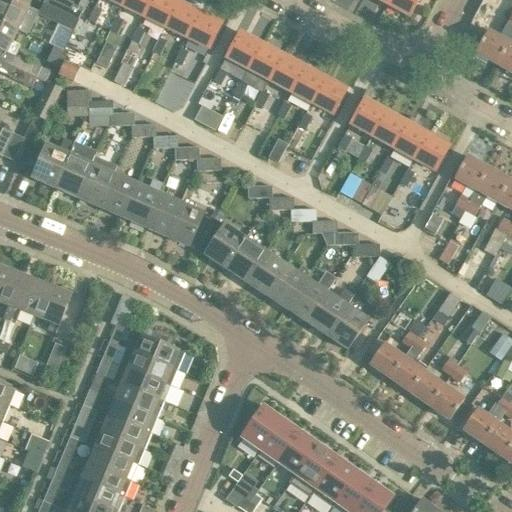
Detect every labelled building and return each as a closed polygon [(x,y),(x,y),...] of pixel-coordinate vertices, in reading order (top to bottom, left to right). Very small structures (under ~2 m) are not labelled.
[(12,0),(0,0),(0,20),(19,30),(27,34),(37,12),(12,0)] [(84,9),(88,0),(74,0),(73,4),(65,0),(46,0),(45,4),(79,20),(84,9)] [(98,0),(94,8),(102,12),(104,12),(109,1),(122,7),(124,0),(98,0)] [(124,0),(122,7),(143,17),(151,0),(124,0)] [(178,2),(172,0),(151,0),(143,17),(165,28),(178,2)] [(419,0),(391,0),(389,5),(411,16),(419,0)] [(485,0),(484,3),(498,10),(503,0),(485,0)] [(165,28),(187,39),(200,13),(178,2),(165,28)] [(45,4),(39,16),(73,33),(79,20),(45,4)] [(96,25),(102,12),(94,8),(88,21),(96,25)] [(222,24),(200,13),(187,39),(209,50),(222,24)] [(511,17),(500,37),(489,31),(476,54),(498,66),(511,40),(511,17)] [(123,22),(115,18),(109,31),(117,35),(123,22)] [(13,43),(19,30),(0,20),(0,60),(14,67),(16,68),(37,78),(42,67),(16,55),(20,46),(13,43)] [(130,41),(138,45),(145,32),(137,28),(130,41)] [(248,70),(262,44),(240,33),(226,59),(248,70)] [(152,52),(160,56),(166,43),(158,39),(154,48),(152,52)] [(511,40),(498,66),(511,73),(511,40)] [(117,48),(106,43),(95,64),(106,70),(117,48)] [(248,70),(269,82),(283,56),(262,44),(248,70)] [(188,53),(180,49),(174,63),(181,67),(188,53)] [(79,64),(64,57),(62,56),(60,58),(65,67),(60,76),(74,82),(80,70),(77,68),(77,67),(79,64)] [(291,93),(304,67),(283,56),(269,82),(291,93)] [(14,67),(0,60),(0,73),(32,89),(37,78),(16,68),(14,67)] [(291,93),(312,104),(326,78),(304,67),(291,93)] [(219,69),(212,82),(220,86),(227,73),(219,69)] [(181,113),(197,82),(173,70),(157,101),(181,113)] [(348,90),(326,78),(312,104),(334,116),(348,90)] [(233,93),(241,98),(248,84),(240,80),(233,93)] [(46,122),(63,89),(49,82),(33,115),(46,122)] [(68,104),(90,104),(92,104),(92,92),(68,92),(68,104)] [(262,109),(269,97),(262,93),(255,105),(262,109)] [(351,123),(372,136),(386,111),(364,99),(351,123)] [(114,104),(92,104),(90,104),(90,116),(112,116),(114,115),(114,104)] [(283,104),(276,117),(283,121),(290,108),(283,104)] [(222,118),(201,107),(194,121),(214,132),(222,118)] [(407,123),(386,111),(372,136),(393,147),(407,123)] [(132,126),(136,126),(136,115),(114,115),(112,116),(112,126),(132,126)] [(305,132),(312,119),(305,115),(298,128),(305,132)] [(393,147),(414,159),(428,135),(407,123),(393,147)] [(132,138),(155,138),(158,138),(158,126),(136,126),(132,126),(132,138)] [(0,142),(0,155),(5,157),(15,135),(5,131),(0,142)] [(25,140),(15,135),(5,157),(15,162),(25,140)] [(428,135),(414,159),(435,172),(449,147),(428,135)] [(351,140),(344,136),(336,148),(344,153),(351,140)] [(179,138),(158,138),(155,138),(155,149),(177,149),(179,149),(179,138)] [(33,179),(55,189),(71,155),(76,145),(74,144),(74,145),(67,141),(63,143),(60,150),(48,145),(33,179)] [(288,147),(278,141),(268,160),(278,165),(288,147)] [(71,155),(55,189),(78,199),(93,165),(96,158),(98,154),(76,145),(71,155)] [(372,151),(365,147),(357,160),(365,164),(372,151)] [(177,161),(198,161),(200,161),(200,149),(179,149),(177,149),(177,161)] [(467,185),(454,207),(464,213),(489,168),(467,156),(455,178),(467,185)] [(78,199),(100,209),(115,175),(119,168),(96,158),(93,165),(78,199)] [(393,163),(385,159),(378,172),(379,172),(385,176),(393,163)] [(221,161),(200,161),(198,161),(198,172),(221,172),(221,161)] [(510,180),(489,168),(464,213),(460,220),(470,226),(474,218),(486,196),(497,202),(510,180)] [(414,174),(406,170),(399,183),(406,187),(414,174)] [(370,186),(350,174),(339,193),(360,204),(370,186)] [(138,185),(115,175),(100,209),(122,219),(138,185)] [(497,202),(511,210),(511,181),(510,180),(497,202)] [(138,185),(122,219),(145,228),(160,194),(163,185),(153,181),(149,189),(138,185)] [(361,205),(371,211),(381,191),(378,190),(371,186),(361,205)] [(249,200),(271,200),(273,200),(273,199),(273,187),(249,188),(249,200)] [(391,197),(381,191),(371,211),(381,216),(391,197)] [(182,204),(160,194),(145,228),(167,238),(182,204)] [(292,211),(294,211),(294,199),(273,199),(273,200),(271,200),(271,211),(279,211),(292,211)] [(205,214),(182,204),(167,238),(190,248),(205,214)] [(313,223),(316,223),(316,211),(294,211),(292,211),(279,211),(279,220),(292,219),(292,223),(313,223)] [(511,223),(503,219),(496,231),(506,236),(511,224),(511,223)] [(335,234),(338,234),(338,223),(316,223),(313,223),(313,234),(322,234),(328,246),(335,246),(335,234)] [(225,270),(246,239),(225,225),(205,257),(225,270)] [(335,246),(356,246),(359,246),(359,234),(338,234),(335,234),(335,246)] [(267,253),(246,239),(225,270),(246,284),(267,253)] [(458,247),(449,242),(438,261),(447,266),(458,247)] [(356,258),(380,258),(380,246),(359,246),(356,246),(356,258)] [(287,266),(267,253),(246,284),(267,297),(287,266)] [(391,265),(380,258),(367,278),(378,285),(391,265)] [(2,320),(7,321),(25,277),(0,266),(0,303),(7,307),(2,320)] [(298,273),(287,266),(267,297),(287,310),(307,279),(310,274),(301,267),(298,273)] [(307,279),(287,310),(307,324),(328,292),(335,281),(325,274),(318,286),(307,279)] [(49,286),(25,277),(7,321),(15,324),(17,320),(20,311),(36,318),(49,286)] [(491,297),(506,303),(511,289),(497,283),(491,297)] [(74,297),(49,286),(36,318),(53,325),(50,333),(59,336),(74,297)] [(345,290),(338,299),(328,292),(307,324),(328,337),(348,306),(347,305),(354,296),(345,290)] [(125,329),(137,299),(125,294),(113,323),(125,329)] [(460,302),(449,294),(437,311),(448,319),(460,302)] [(369,320),(348,306),(328,337),(349,351),(369,320)] [(479,334),(491,318),(483,313),(471,328),(479,334)] [(411,351),(418,340),(427,328),(426,327),(429,323),(420,316),(400,344),(411,351)] [(115,327),(109,343),(117,347),(124,331),(115,327)] [(470,346),(478,335),(469,329),(461,340),(470,346)] [(500,362),(511,345),(511,341),(503,335),(489,354),(500,362)] [(141,338),(134,354),(178,372),(184,356),(141,338)] [(405,358),(390,380),(410,394),(425,372),(413,364),(427,346),(418,340),(411,351),(405,358)] [(9,346),(0,342),(0,352),(6,355),(9,346)] [(109,343),(102,359),(111,363),(117,347),(109,343)] [(390,380),(405,358),(385,344),(370,366),(390,380)] [(70,351),(57,346),(47,371),(60,376),(70,351)] [(171,388),(178,372),(134,354),(128,370),(171,388)] [(102,359),(95,376),(104,379),(111,363),(102,359)] [(444,366),(440,371),(450,378),(458,367),(448,360),(444,366)] [(458,367),(450,378),(458,384),(467,373),(458,367)] [(121,386),(164,404),(171,388),(128,370),(121,386)] [(445,386),(425,372),(410,394),(430,408),(445,386)] [(95,376),(89,392),(97,395),(104,379),(95,376)] [(463,431),(483,445),(499,424),(504,416),(505,414),(511,405),(510,403),(511,400),(511,384),(502,399),(501,398),(495,407),(494,407),(488,416),(478,409),(463,431)] [(0,404),(10,409),(17,392),(0,385),(0,404)] [(158,420),(164,404),(121,386),(114,402),(158,420)] [(465,400),(445,386),(430,408),(450,422),(465,400)] [(89,392),(82,408),(90,412),(97,395),(89,392)] [(108,419),(151,437),(158,420),(114,402),(108,419)] [(0,404),(0,422),(4,425),(10,409),(0,404)] [(241,439),(260,452),(282,420),(264,407),(241,439)] [(96,414),(90,412),(82,408),(76,423),(90,429),(96,414)] [(145,452),(151,437),(108,419),(102,434),(145,452)] [(282,420),(260,452),(277,464),(300,432),(282,420)] [(76,423),(69,440),(77,443),(83,445),(90,429),(76,423)] [(511,433),(499,424),(483,445),(503,459),(511,446),(511,433)] [(294,476),(289,484),(290,485),(318,445),(300,432),(277,464),(294,476)] [(95,450),(138,468),(145,452),(102,434),(95,450)] [(77,443),(69,440),(63,455),(71,458),(77,443)] [(318,445),(290,485),(309,498),(337,458),(318,445)] [(511,446),(503,459),(511,465),(511,446)] [(132,484),(138,468),(95,450),(88,466),(132,484)] [(63,455),(56,471),(64,474),(67,468),(72,470),(75,462),(71,460),(71,458),(63,455)] [(332,508),(357,472),(337,458),(309,498),(310,499),(313,495),(332,508)] [(82,481),(125,499),(132,484),(88,466),(82,481)] [(56,471),(49,487),(58,490),(64,474),(56,471)] [(228,477),(238,484),(242,477),(233,471),(228,477)] [(332,508),(333,509),(335,505),(345,511),(355,511),(375,485),(357,472),(332,508)] [(237,508),(251,488),(253,485),(242,477),(238,484),(227,500),(237,508)] [(109,511),(120,511),(125,499),(82,481),(75,498),(109,511)] [(387,511),(384,510),(393,497),(375,485),(355,511),(387,511)] [(58,490),(49,487),(43,502),(51,506),(58,490)] [(109,511),(75,498),(69,511),(109,511)] [(243,511),(244,511),(250,503),(244,499),(237,508),(238,508),(243,511)] [(437,511),(423,501),(415,511),(437,511)] [(53,511),(55,508),(51,506),(43,502),(38,511),(53,511)] [(250,503),(244,511),(254,511),(257,508),(250,503)]
